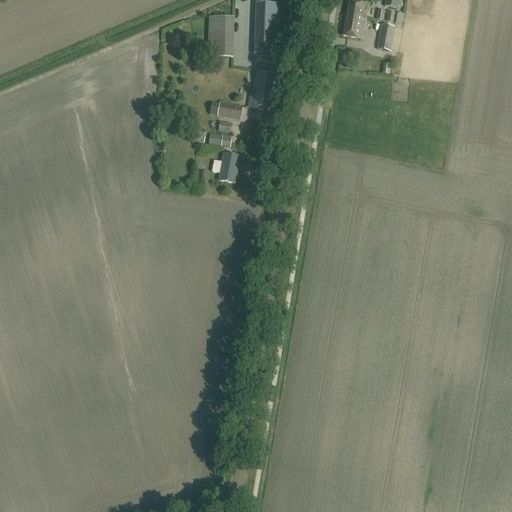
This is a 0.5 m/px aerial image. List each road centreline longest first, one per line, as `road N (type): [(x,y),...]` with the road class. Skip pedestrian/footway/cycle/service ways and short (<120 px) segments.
road 1 (secondary): [(231,511),(319,0)]
road 2 (track): [(0,96),(224,0)]
